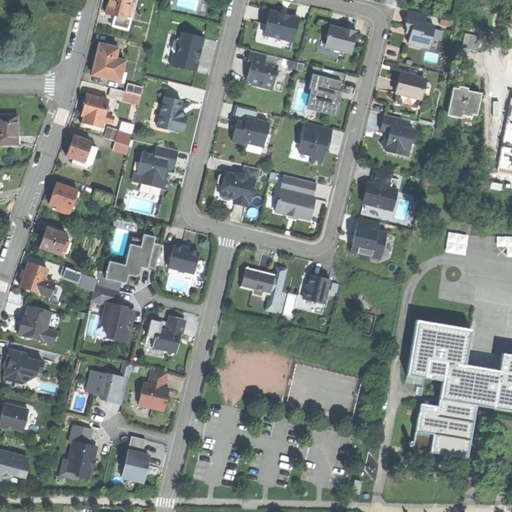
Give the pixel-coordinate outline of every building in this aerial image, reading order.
[(109,0),(110,1),(107,13),(111,14),(111,17),(114,18),(116,18),(117,16),(128,18),(131,0),(109,0)] [(406,17),(404,24),(407,24),(406,28),(411,30),(410,33),(408,43),(414,44),(413,46),(421,48),(422,47),(428,48),(434,26),(424,24),(426,14),(408,10),(406,17)] [(266,24),(264,34),(292,41),(297,18),(282,14),(269,11),(266,24)] [(132,19),(128,18),(117,16),(116,18),(114,18),(113,26),(129,29),(132,19)] [(290,50),(292,41),(264,34),(266,24),(259,22),(254,41),(290,50)] [(342,29),(329,25),(324,46),(350,53),(353,43),(356,31),(342,27),(342,29)] [(170,65),(195,72),(199,54),(203,37),(182,32),(180,38),(178,37),(173,40),(171,48),(174,53),(170,65)] [(96,66),(114,70),(116,58),(119,48),(114,47),(115,43),(110,42),(109,46),(99,44),(97,54),(94,65),(96,66)] [(266,54),(250,50),(248,58),(246,64),(250,65),(246,80),(251,81),(251,84),(271,89),(277,66),(264,62),(266,54)] [(126,60),(116,58),(114,70),(96,66),(94,76),(121,82),(126,60)] [(297,62),(296,69),(303,71),(304,63),(297,62)] [(346,74),(321,68),(319,76),(314,74),(311,84),(314,88),(314,90),(312,98),(319,100),(317,108),(325,110),(336,113),(341,93),(346,74)] [(397,84),(395,93),(396,93),(419,99),(420,99),(425,79),(408,75),(409,74),(400,72),(397,84)] [(128,83),(126,91),(141,94),(143,87),(128,83)] [(126,91),(112,87),(110,96),(139,103),(141,94),(126,91)] [(456,89),(451,88),(447,113),(462,116),(463,113),(473,114),(476,115),(480,93),(471,92),(466,91),(456,89)] [(324,113),(325,110),(317,108),(310,106),(312,98),(314,90),(310,89),(305,108),(324,113)] [(417,106),(419,99),(396,93),(394,100),(417,106)] [(84,116),(104,120),(105,114),(109,99),(101,97),(94,96),(86,94),(84,105),(82,115),(84,116)] [(164,97),(157,127),(174,131),(175,129),(183,131),(185,123),(186,116),(182,115),(179,110),(181,101),(164,97)] [(319,100),(312,98),(310,106),(317,108),(319,100)] [(257,110),(235,105),(231,120),(236,122),(234,129),(231,141),(245,145),(246,143),(254,145),(255,140),(264,142),(269,123),(255,119),(257,110)] [(0,114),(0,143),(18,143),(18,114),(3,114),(0,114)] [(114,115),(105,114),(104,120),(112,122),(114,115)] [(401,118),(384,114),(382,121),(380,130),(389,132),(387,139),(379,142),(384,150),(397,153),(404,148),(409,149),(414,130),(399,126),(401,118)] [(102,128),(104,120),(84,116),(83,123),(102,128)] [(331,128),(308,123),(305,132),(303,131),(298,152),(312,155),(310,161),(320,164),(323,150),(325,145),(327,145),(331,128)] [(66,156),(85,163),(92,142),(74,136),(70,146),(66,156)] [(114,141),(112,150),(114,150),(113,153),(120,155),(121,152),(127,154),(129,146),(114,141)] [(142,151),(137,172),(142,174),(140,183),(167,190),(169,183),(163,175),(164,170),(165,164),(174,166),(178,150),(157,145),(154,155),(142,151)] [(259,168),(244,165),(242,173),(240,173),(236,175),(225,172),(225,174),(222,173),(218,175),(216,181),(218,185),(222,186),(221,190),(220,195),(221,195),(223,199),(227,200),(231,197),(234,198),(233,202),(247,205),(247,202),(249,202),(250,195),(256,191),(252,186),(254,180),(257,180),(259,168)] [(365,194),(362,203),(391,210),(396,189),(388,187),(391,172),(374,168),(370,188),(366,187),(365,194)] [(131,181),(140,183),(142,174),(137,172),(133,172),(131,181)] [(283,175),(281,182),(292,185),(294,177),(283,175)] [(292,185),(281,182),(275,211),(288,214),(296,216),(310,220),(312,208),(315,198),(312,197),(315,182),(294,177),(292,185)] [(53,193),(50,203),(58,206),(56,209),(70,214),(77,190),(56,183),(53,193)] [(95,189),(92,197),(110,203),(113,195),(95,189)] [(378,228),(379,221),(355,215),(346,252),(379,259),(386,230),(378,228)] [(43,238),(40,248),(60,255),(61,250),(64,241),(67,234),(47,227),(43,238)] [(448,232),(446,252),(466,254),(468,234),(448,232)] [(104,278),(126,283),(127,279),(128,275),(136,277),(137,275),(139,275),(141,266),(155,270),(161,244),(154,242),(155,236),(143,233),(142,239),(140,247),(129,244),(125,264),(109,260),(104,278)] [(131,236),(129,244),(140,247),(142,239),(131,236)] [(70,243),(64,241),(61,250),(67,252),(70,243)] [(172,246),(168,267),(181,270),(193,273),(198,252),(172,246)] [(24,274),(20,286),(39,293),(42,283),(44,284),(45,280),(46,277),(44,277),(47,269),(28,262),(24,274)] [(257,271),(246,269),(242,288),(253,290),(252,294),(261,296),(262,293),(269,294),(265,310),(276,313),(287,269),(276,266),(274,274),(265,272),(257,270),(257,271)] [(63,276),(78,281),(80,273),(66,268),(63,276)] [(97,278),(80,273),(78,281),(77,284),(93,290),(97,278)] [(318,277),(310,275),(308,285),(307,290),(303,292),(302,295),(305,297),(304,300),(324,304),(330,279),(318,277)] [(54,283),(45,280),(44,284),(42,283),(39,293),(49,296),(54,283)] [(321,314),(324,304),(304,300),(305,297),(302,295),(303,292),(307,290),(308,285),(300,284),(295,308),(321,314)] [(107,336),(126,341),(133,311),(123,309),(115,307),(119,291),(102,287),(98,301),(106,303),(102,323),(109,325),(107,336)] [(60,314),(28,306),(26,313),(24,318),(22,318),(21,321),(22,322),(21,327),(19,328),(17,334),(52,343),(60,314)] [(165,330),(157,328),(152,347),(166,350),(168,355),(171,352),(175,353),(179,334),(181,334),(185,319),(176,317),(169,315),(165,330)] [(412,450),(467,459),(476,407),(477,401),(493,404),(492,409),(511,412),(511,356),(502,355),(499,372),(465,367),(471,331),(416,322),(407,377),(425,380),(426,379),(443,381),(438,408),(421,405),(419,414),(418,414),(412,450)] [(5,369),(2,383),(13,386),(15,381),(23,376),(26,381),(35,375),(36,371),(41,372),(43,362),(28,358),(26,353),(8,349),(5,358),(8,358),(10,359),(9,361),(12,362),(11,368),(6,370),(5,369)] [(127,378),(91,369),(85,392),(100,396),(105,397),(104,400),(112,402),(121,404),(127,378)] [(143,382),(137,405),(151,408),(164,411),(167,397),(165,396),(166,391),(169,391),(169,389),(163,387),(167,373),(151,369),(148,384),(143,382)] [(476,407),(492,409),(493,404),(477,401),(476,407)] [(0,414),(0,415),(0,426),(11,430),(11,427),(23,430),(28,409),(3,403),(0,414)] [(92,429),(74,425),(70,439),(78,441),(77,449),(71,448),(66,470),(76,473),(75,476),(88,479),(96,446),(88,444),(90,438),(92,429)] [(72,444),(71,448),(77,449),(78,441),(70,439),(69,443),(72,444)] [(0,480),(1,475),(8,477),(12,474),(22,477),(27,457),(1,450),(0,453),(0,452),(0,480)] [(149,456),(127,450),(120,477),(142,482),(145,471),(149,456)] [(351,494),(359,495),(362,482),(354,480),(351,494)]
